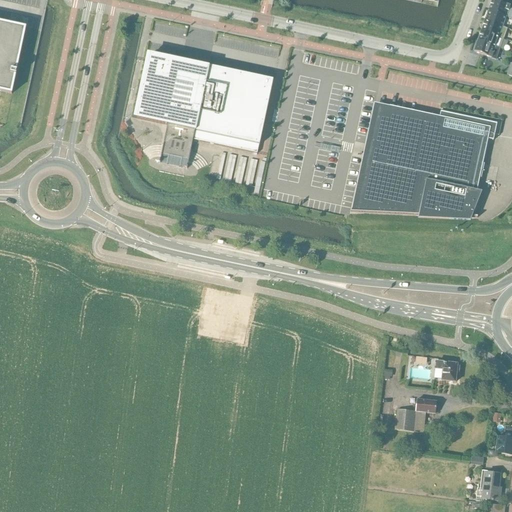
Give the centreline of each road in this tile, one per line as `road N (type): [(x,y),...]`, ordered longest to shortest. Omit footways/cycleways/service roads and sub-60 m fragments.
road 1 (tertiary): [(169,0),(450,58)]
road 2 (primary): [(511,278),(480,292),(307,279)]
road 3 (tertiary): [(67,164),(102,0)]
road 4 (tertiary): [(88,0),(53,162)]
road 5 (primary): [(307,279),(154,245)]
